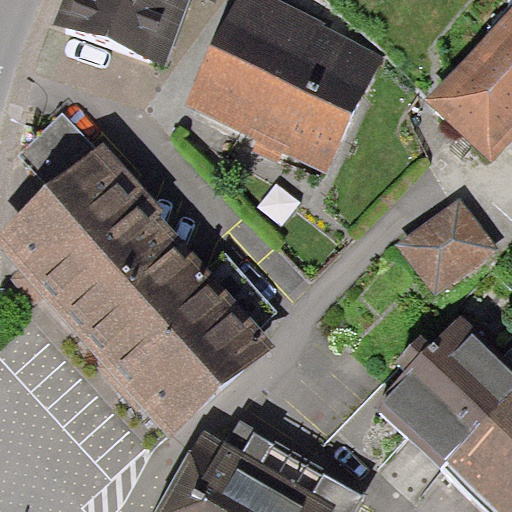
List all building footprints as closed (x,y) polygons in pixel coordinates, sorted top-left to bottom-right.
[(74,0),(66,22),(164,61),(187,0),(221,0),(223,0),(222,0),(74,0)] [(330,165),(379,65),(247,2),(199,102),(330,165)] [(511,3),(425,96),(484,152),(511,122),(511,3)] [(59,192),(0,242),(0,249),(169,447),(278,354),(107,154),(97,163),(66,127),(30,158),(59,192)] [(437,299),(502,251),(463,199),(398,247),(437,299)] [(488,511),(511,511),(511,368),(464,325),(382,414),(488,511)] [(204,437),(162,511),(361,511),(369,498),(241,428),(228,451),(204,437)]
